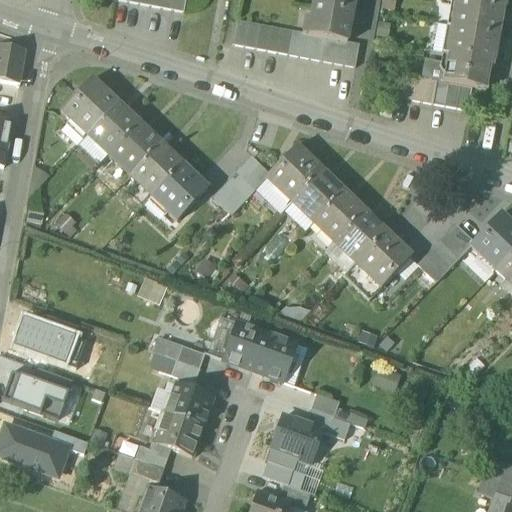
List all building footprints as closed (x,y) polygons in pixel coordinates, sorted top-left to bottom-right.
[(115,0),(115,4),(182,17),(185,0),(115,0)] [(354,0),(313,0),(306,38),(306,39),(324,42),(346,46),(354,0)] [(502,0),(457,0),(457,3),(500,11),(504,11),(506,3),(502,2),(502,0)] [(500,11),(457,3),(452,30),(495,38),(500,11)] [(232,50),(254,54),(258,29),(236,25),(232,50)] [(291,35),(258,29),(254,54),(287,59),(291,35)] [(495,38),(452,30),(447,58),(490,66),(495,38)] [(324,42),(306,39),(306,38),(291,35),(287,59),(320,65),(324,42)] [(346,46),(324,42),(320,65),(354,72),(358,48),(346,46)] [(24,54),(0,49),(0,67),(21,71),(24,54)] [(490,66),(447,58),(441,85),(482,93),(486,88),(490,66)] [(21,71),(0,67),(0,85),(18,89),(21,71)] [(412,80),(400,78),(396,101),(408,103),(412,80)] [(436,85),(412,80),(408,103),(432,108),(436,85)] [(116,108),(90,82),(59,114),(86,140),(116,108)] [(448,87),(436,85),(432,108),(443,110),(448,87)] [(459,89),(448,87),(443,110),(455,112),(459,89)] [(471,92),(459,89),(455,112),(467,114),(471,92)] [(138,128),(116,108),(86,140),(107,160),(138,128)] [(0,122),(0,153),(6,154),(12,124),(0,122)] [(138,128),(107,160),(128,181),(159,148),(138,128)] [(159,148),(128,181),(149,201),(180,169),(159,148)] [(321,175),(295,151),(268,178),(269,179),(266,182),(275,191),(290,207),(321,175)] [(268,178),(252,162),(243,171),(261,187),(266,182),(269,179),(268,178)] [(180,169),(149,201),(176,226),(206,194),(180,169)] [(261,187),(243,171),(236,179),(253,195),(261,187)] [(321,175),(290,207),(311,227),(342,195),(321,175)] [(253,195),(236,179),(228,186),(246,203),(253,195)] [(246,203),(228,186),(221,194),(238,211),(246,203)] [(238,211),(221,194),(213,203),(230,220),(238,211)] [(342,195),(311,227),(333,247),(363,216),(342,195)] [(363,216),(333,247),(354,268),(384,236),(363,216)] [(511,255),(511,229),(499,217),(472,245),(469,249),(469,250),(495,274),(511,255)] [(456,229),(448,238),(465,255),(469,250),(469,249),(472,245),(456,229)] [(384,236),(354,268),(380,293),(410,261),(384,236)] [(465,255),(448,238),(440,246),(458,263),(465,255)] [(458,263),(440,246),(433,254),(450,271),(458,263)] [(450,271),(433,254),(425,262),(442,279),(450,271)] [(511,255),(495,274),(511,290),(511,255)] [(442,279),(425,262),(417,270),(434,287),(442,279)] [(380,293),(354,268),(341,281),(367,306),(380,293)] [(43,329),(75,341),(79,330),(47,318),(43,329)] [(12,350),(64,370),(75,341),(43,329),(23,322),(12,350)] [(265,338),(234,326),(221,364),(251,376),(265,338)] [(295,349),(265,338),(251,376),(282,386),(295,349)] [(170,347),(165,362),(199,375),(204,360),(170,347)] [(193,389),(199,375),(165,362),(159,377),(193,389)] [(33,383),(67,396),(72,384),(37,371),(33,383)] [(10,403),(57,422),(67,396),(33,383),(20,378),(10,403)] [(212,400),(174,386),(163,418),(201,431),(212,400)] [(309,409),(312,392),(274,386),(271,402),(309,409)] [(338,407),(315,399),(310,414),(333,422),(336,413),(338,407)] [(352,418),(336,413),(333,422),(349,428),(352,418)] [(333,422),(310,414),(305,428),(320,434),(319,436),(343,444),(349,428),(333,422)] [(201,431),(163,418),(153,447),(170,453),(191,460),(201,431)] [(305,428),(282,420),(270,452),(271,452),(296,461),(294,465),(296,466),(307,470),(319,436),(320,434),(305,428)] [(0,444),(0,458),(56,478),(65,452),(49,447),(5,431),(0,444)] [(49,447),(65,452),(83,458),(87,446),(53,434),(49,447)] [(139,451),(134,464),(163,474),(167,461),(170,453),(153,447),(150,455),(139,451)] [(296,461),(271,452),(266,466),(292,476),(296,466),(294,465),(296,461)] [(494,503),(506,469),(488,463),(476,497),(494,503)] [(157,489),(163,474),(134,464),(129,479),(157,489)] [(287,490),(292,476),(266,466),(261,481),(287,490)] [(511,471),(506,469),(494,503),(490,511),(505,511),(506,509),(511,510),(511,471)] [(283,489),(278,504),(292,509),(291,510),(295,511),(304,511),(309,499),(283,489)] [(180,511),(184,504),(146,490),(137,511),(180,511)] [(278,504),(255,495),(248,511),(290,511),(291,510),(292,509),(278,504)]
